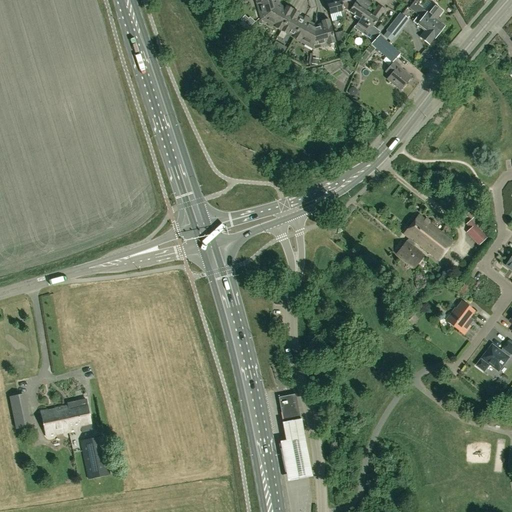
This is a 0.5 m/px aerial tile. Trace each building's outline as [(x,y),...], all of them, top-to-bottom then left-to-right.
[(255,0),(261,19),(280,4),(278,0),(255,0)] [(345,19),(347,0),(345,0),(341,1),(340,0),(326,0),(330,14),(331,14),(332,16),(341,14),(343,19),(345,19)] [(371,3),(366,0),(356,0),(354,4),(349,0),(347,0),(345,19),(347,10),(360,19),(365,12),(366,12),(371,3)] [(440,32),(444,25),(436,19),(442,11),(433,4),(427,12),(427,11),(423,8),(415,2),(410,8),(418,15),(440,32)] [(281,31),(293,9),(287,5),(285,7),(280,4),(261,19),(281,31)] [(371,16),(366,12),(365,12),(360,19),(354,27),(366,36),(373,41),(379,35),(379,34),(370,29),(384,9),(379,5),(371,16)] [(293,38),(305,16),(303,18),(298,15),(299,13),(293,9),(281,31),(293,38)] [(395,37),(409,20),(400,13),(387,30),(388,31),(384,36),(391,41),(394,36),(395,37)] [(440,32),(418,15),(413,22),(416,25),(417,24),(424,30),(420,37),(429,44),(434,38),(440,32)] [(313,49),(316,25),(310,22),(311,20),(305,16),(293,38),(313,49)] [(322,23),(316,25),(313,49),(335,43),(329,19),(321,21),(322,23)] [(277,41),(283,43),(286,35),(280,33),(277,41)] [(410,77),(398,67),(401,65),(395,60),(392,63),(385,72),(389,76),(387,79),(400,89),(410,77)] [(409,238),(414,242),(439,261),(454,242),(419,215),(404,234),(409,238)] [(411,246),(414,242),(409,238),(397,254),(414,268),(424,256),(411,246)] [(465,323),(474,312),(461,302),(454,312),(453,311),(446,321),(464,335),(470,326),(465,323)] [(492,345),(482,359),(477,366),(485,372),(490,365),(499,372),(509,358),(511,354),(511,344),(508,342),(503,348),(504,349),(501,352),(492,345)] [(278,397),(283,424),(300,421),(295,394),(278,397)] [(30,426),(24,395),(10,397),(16,429),(30,426)] [(67,403),(67,405),(63,406),(69,432),(81,429),(81,432),(92,429),(85,399),(67,403)] [(69,432),(63,406),(41,412),(46,437),(69,432)] [(300,421),(283,424),(281,425),(284,442),(278,443),(286,483),(311,478),(300,421)] [(81,442),(88,480),(110,475),(102,437),(81,442)]
